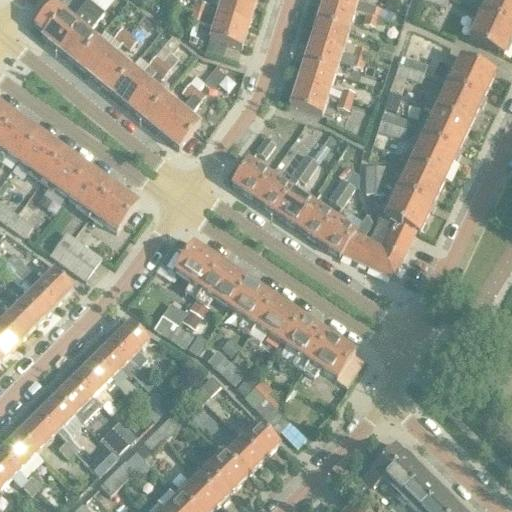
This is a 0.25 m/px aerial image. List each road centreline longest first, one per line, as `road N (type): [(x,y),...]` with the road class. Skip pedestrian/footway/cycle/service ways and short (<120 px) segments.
road 1 (residential): [(179,210),(121,289),(0,409)]
road 2 (residential): [(179,210),(369,338),(401,342)]
road 3 (residential): [(401,342),(381,317),(192,191)]
road 4 (residential): [(192,191),(0,36)]
road 5 (residential): [(401,342),(450,263),(511,134)]
road 6 (residential): [(0,82),(179,210)]
road 7 (residential): [(290,0),(253,108),(192,191)]
road 8 (residential): [(386,403),(497,511)]
road 9 (residential): [(281,511),(386,403)]
